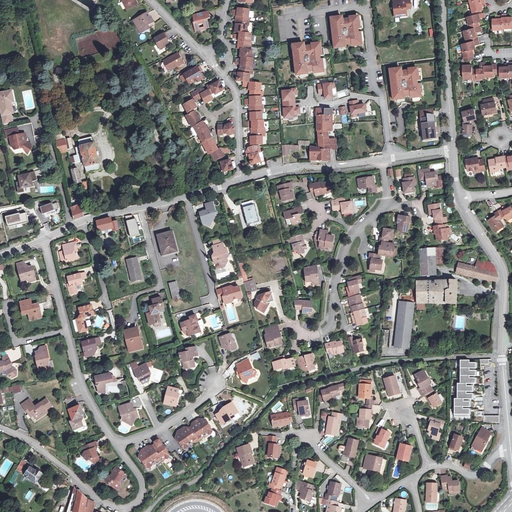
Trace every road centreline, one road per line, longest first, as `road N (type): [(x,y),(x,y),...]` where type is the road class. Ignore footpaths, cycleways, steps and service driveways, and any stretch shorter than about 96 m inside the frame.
road 1 (residential): [(119,445),(142,485),(137,501),(121,509),(36,444),(0,427)]
road 2 (residential): [(241,178),(86,218),(44,238)]
road 3 (residential): [(390,159),(365,4),(323,11)]
road 4 (residential): [(501,337),(503,275),(459,198)]
road 5 (residential): [(452,150),(441,0)]
road 6 (residential): [(384,160),(241,178)]
road 7 (residential): [(357,228),(326,329),(299,330)]
road 8 (residential): [(67,330),(96,413),(119,445)]
